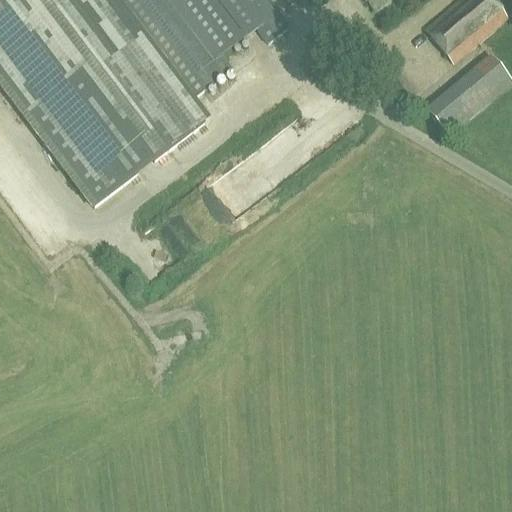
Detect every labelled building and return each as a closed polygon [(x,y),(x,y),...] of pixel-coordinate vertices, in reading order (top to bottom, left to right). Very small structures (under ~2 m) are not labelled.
[(287,31),(262,0),(0,0),(0,89),(93,212),(211,122),(195,101),(232,73),(222,59),(257,32),(268,46),(287,31)] [(362,0),(375,17),(396,0),(362,0)] [(461,0),(424,31),(453,67),(508,21),(493,0),(461,0)] [(264,66),(273,80),(298,64),(290,50),(264,66)] [(426,113),(449,141),(511,88),(511,83),(492,59),(426,113)] [(264,177),(275,165),(278,167),(301,143),(288,131),(254,167),(264,177)] [(161,241),(145,250),(156,270),(172,261),(161,241)]
